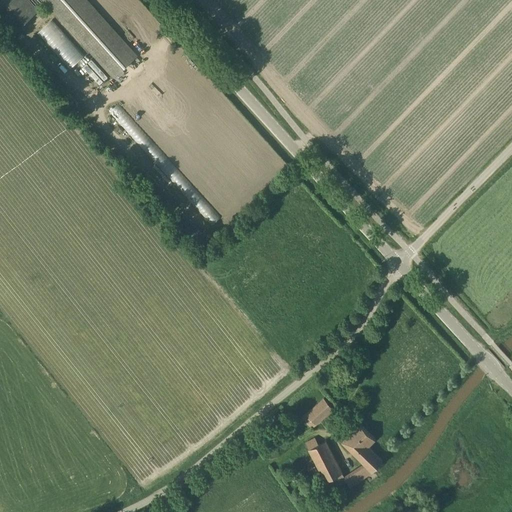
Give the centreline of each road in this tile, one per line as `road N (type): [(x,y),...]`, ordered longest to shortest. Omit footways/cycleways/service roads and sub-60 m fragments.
road 1 (unclassified): [(123,511),(163,494),(348,344),(398,265)]
road 2 (tertiary): [(398,265),(160,0)]
road 3 (track): [(372,511),(503,380)]
road 4 (tertiary): [(511,390),(398,265)]
road 5 (unclassified): [(398,265),(511,147)]
